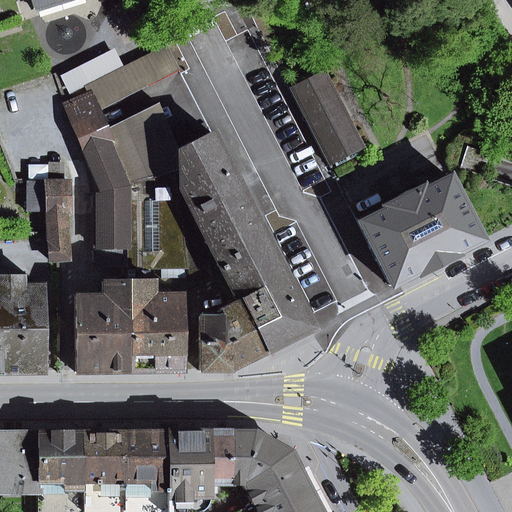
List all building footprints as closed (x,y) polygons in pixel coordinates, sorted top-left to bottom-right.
[(60,0),(30,0),(34,9),(60,0)] [(90,95),(99,116),(181,74),(167,46),(84,88),(88,96),(90,95)] [(82,68),(89,82),(120,66),(113,52),(82,68)] [(44,59),(33,63),(38,77),(49,73),(44,59)] [(89,82),(82,68),(63,77),(70,91),(89,82)] [(294,86),(289,88),(328,165),(333,163),(335,167),(360,154),(358,150),(363,148),(351,123),(347,125),(332,97),(336,95),(324,70),(319,73),(317,69),(292,82),(294,86)] [(99,116),(90,95),(88,96),(65,106),(84,153),(108,142),(110,141),(99,116)] [(347,125),(351,123),(336,95),(332,97),(347,125)] [(178,172),(177,149),(158,104),(106,130),(110,141),(108,142),(128,186),(178,172)] [(283,328),(305,317),(243,194),(211,132),(177,149),(178,172),(178,189),(213,257),(236,301),(237,300),(264,353),(268,351),(262,339),(283,328)] [(108,142),(84,153),(103,197),(127,197),(128,186),(108,142)] [(187,268),(187,269),(213,257),(178,189),(178,172),(128,186),(127,197),(127,236),(128,248),(127,248),(127,266),(127,268),(152,268),(187,268)] [(454,254),(479,241),(447,176),(421,189),(420,187),(391,201),(381,206),(382,209),(357,222),(390,287),(455,256),(454,254)] [(27,211),(47,212),(47,210),(48,182),(27,182),(27,211)] [(69,216),(69,182),(48,182),(47,210),(64,210),(65,216),(69,216)] [(127,236),(127,197),(103,197),(96,197),(97,266),(127,266),(127,248),(128,248),(127,236)] [(48,233),(66,232),(65,216),(64,210),(47,210),(47,212),(48,233)] [(50,261),(68,260),(66,232),(48,233),(50,261)] [(127,268),(127,281),(152,282),(152,268),(127,268)] [(0,373),(42,373),(41,286),(22,286),(22,277),(0,277),(0,373)] [(74,296),(75,373),(128,372),(127,281),(102,282),(102,295),(74,296)] [(152,282),(127,281),(128,372),(181,372),(180,295),(152,295),(152,282)] [(199,372),(227,371),(264,353),(237,300),(236,301),(219,310),(221,315),(216,317),(198,317),(199,372)] [(262,339),(268,351),(311,329),(305,317),(283,328),(262,339)] [(0,432),(0,493),(38,493),(39,493),(38,433),(0,432)] [(38,511),(81,511),(81,490),(80,490),(81,432),(38,433),(39,493),(38,493),(38,511)] [(111,488),(111,482),(122,482),(122,432),(81,432),(80,490),(81,490),(81,511),(115,511),(115,487),(111,488)] [(122,511),(165,511),(166,490),(167,490),(167,432),(122,432),(122,482),(122,511)] [(208,497),(209,497),(209,492),(207,492),(207,432),(167,432),(167,490),(166,490),(165,511),(194,511),(195,510),(194,497),(208,497)] [(214,492),(214,485),(231,485),(230,432),(207,432),(207,492),(209,492),(214,492)] [(231,485),(241,484),(247,496),(298,470),(289,452),(253,432),(230,432),(231,485)] [(252,505),(255,511),(276,511),(310,494),(298,470),(247,496),(252,505)] [(319,511),(310,494),(276,511),(319,511)] [(194,497),(195,510),(204,506),(208,497),(194,497)]
